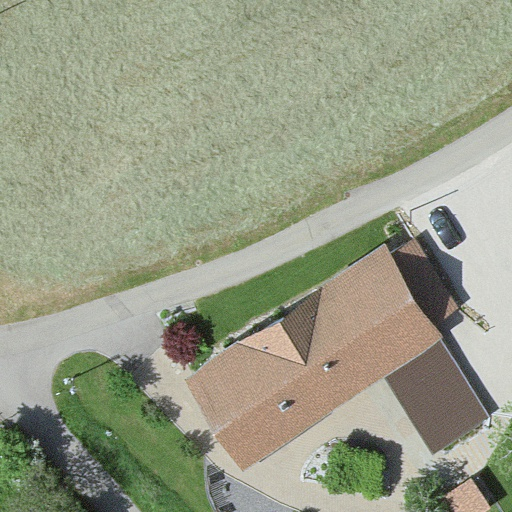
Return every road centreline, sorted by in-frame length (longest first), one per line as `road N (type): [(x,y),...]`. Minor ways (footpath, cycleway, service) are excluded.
road 1 (unclassified): [(0,363),(212,280),(428,175),(511,121)]
road 2 (residential): [(0,376),(117,511)]
